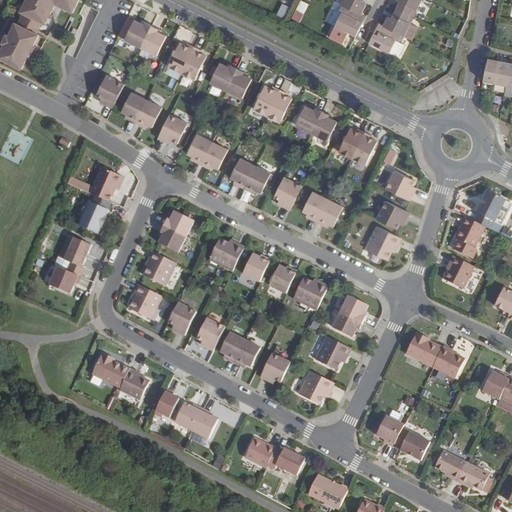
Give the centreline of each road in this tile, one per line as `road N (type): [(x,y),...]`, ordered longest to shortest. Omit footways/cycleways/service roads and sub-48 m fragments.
road 1 (residential): [(162,175),(106,298),(110,325),(336,446)]
road 2 (residential): [(430,132),(170,0)]
road 3 (residential): [(162,175),(406,297)]
road 4 (residential): [(162,175),(0,81)]
road 5 (residential): [(336,446),(406,297)]
road 6 (residential): [(406,297),(447,170)]
road 7 (residential): [(336,446),(448,511)]
